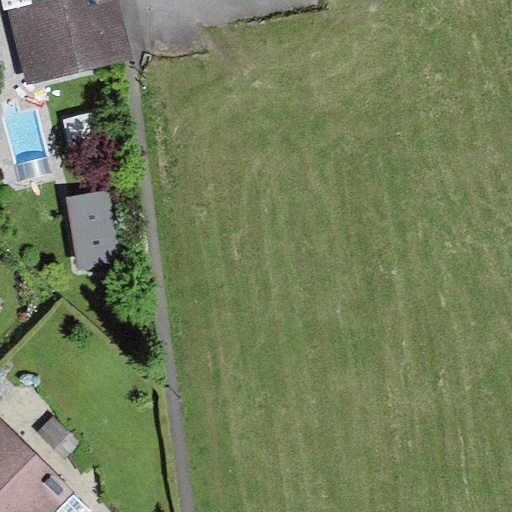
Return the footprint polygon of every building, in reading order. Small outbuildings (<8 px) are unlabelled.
[(116,0),(4,0),(26,89),(132,64),(116,0)] [(114,195),(68,202),(79,273),(125,266),(114,195)] [(53,419),(38,435),(65,459),(80,444),(53,419)] [(76,494),(0,421),(0,511),(58,511),(73,497),(76,494)] [(88,511),(73,497),(58,511),(88,511)]
